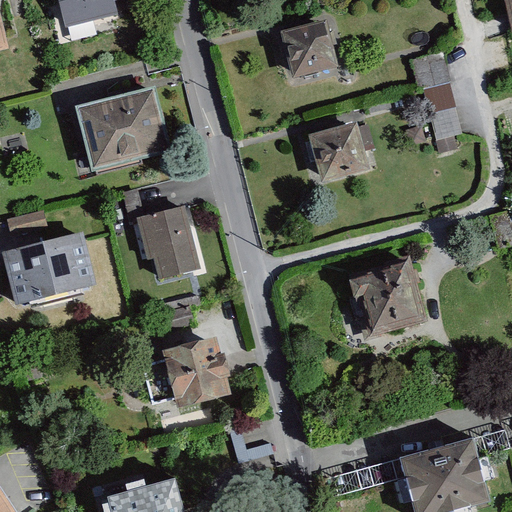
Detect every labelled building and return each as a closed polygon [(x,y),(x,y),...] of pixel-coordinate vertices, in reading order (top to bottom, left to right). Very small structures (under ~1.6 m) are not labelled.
[(0,0),(0,56),(13,54),(0,0)] [(61,0),(69,32),(123,20),(119,4),(134,1),(134,0),(61,0)] [(288,38),(298,83),(345,72),(334,27),(288,38)] [(423,95),(428,94),(453,87),(456,87),(448,55),(415,64),(423,95)] [(440,144),(466,137),(453,87),(428,94),(440,144)] [(160,91),(79,111),(95,177),(177,157),(160,91)] [(315,139),(327,187),(377,174),(365,127),(315,139)] [(7,217),(12,239),(52,230),(47,208),(7,217)] [(206,274),(190,211),(141,223),(152,264),(158,263),(163,285),(206,274)] [(102,291),(87,237),(7,259),(22,313),(102,291)] [(358,278),(375,343),(433,327),(415,263),(358,278)] [(222,342),(167,356),(182,414),(237,401),(222,342)] [(482,448),(410,466),(421,511),(489,511),(497,510),(482,448)] [(17,511),(0,486),(0,511),(17,511)] [(187,511),(180,486),(113,504),(115,511),(187,511)]
